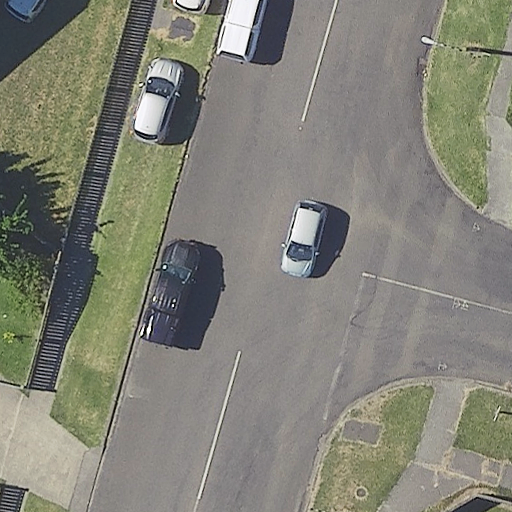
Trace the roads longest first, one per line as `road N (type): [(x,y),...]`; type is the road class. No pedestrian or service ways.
road 1 (tertiary): [(199,511),(273,244)]
road 2 (tertiary): [(273,244),(340,0)]
road 3 (residential): [(273,244),(511,314)]
